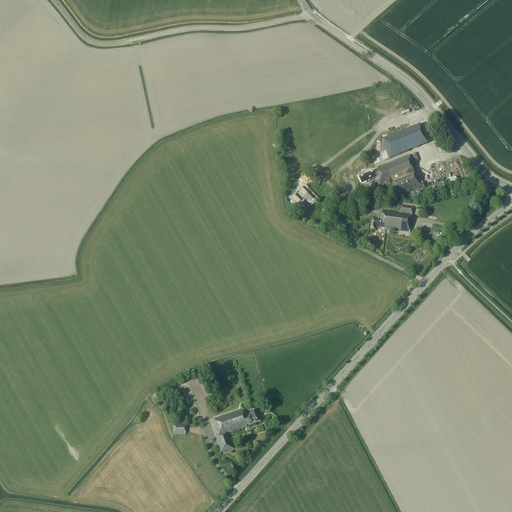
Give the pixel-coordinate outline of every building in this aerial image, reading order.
[(397,98),(404,94),(402,89),(394,93),(397,98)] [(427,144),(420,125),(382,139),(389,158),(427,144)] [(394,198),(421,188),(409,156),(373,169),(374,171),(359,177),(362,183),(375,178),(379,188),(389,184),(394,198)] [(446,182),(441,184),(437,185),(438,191),(448,189),(446,182)] [(311,203),(316,199),(309,193),(310,192),(307,189),(301,195),(304,198),(305,197),(311,203)] [(410,233),(413,207),(401,206),(400,214),(381,211),(379,221),(372,220),(370,229),(375,230),(376,227),(386,229),(386,230),(410,233)] [(249,426),(260,422),(256,410),(250,412),(250,414),(246,415),(245,409),(214,419),(220,436),(215,438),(220,453),(233,449),(228,433),(247,427),(247,426),(248,425),(249,426)] [(186,424),(173,424),(173,435),(186,435),(186,424)]
